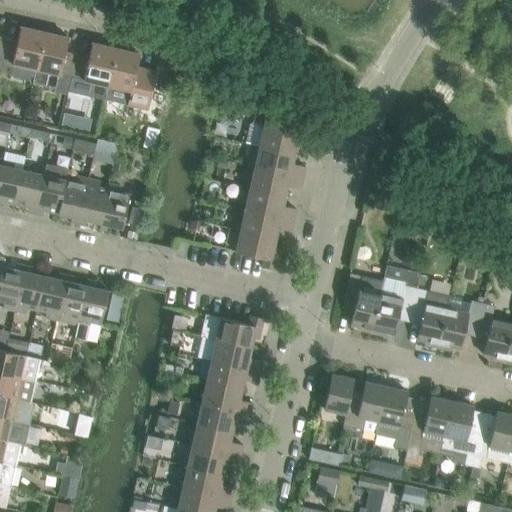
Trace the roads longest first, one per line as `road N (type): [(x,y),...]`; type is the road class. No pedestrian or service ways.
road 1 (residential): [(311,308),(354,124),(431,0)]
road 2 (residential): [(311,308),(0,237)]
road 3 (residential): [(511,387),(304,341)]
road 4 (residential): [(265,511),(304,341)]
road 5 (residential): [(155,31),(18,0)]
